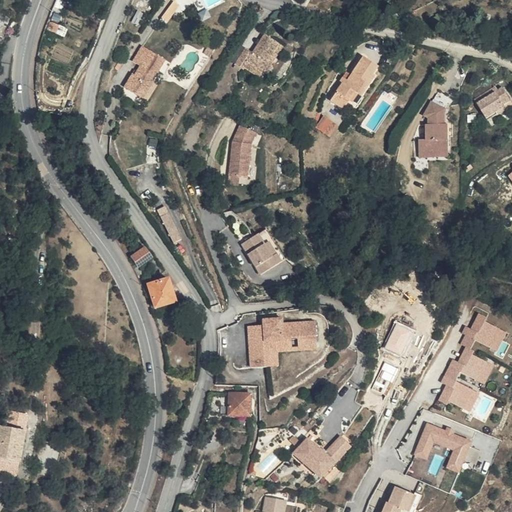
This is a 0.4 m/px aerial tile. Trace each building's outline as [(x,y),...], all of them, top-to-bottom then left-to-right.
[(179,5),(174,2),(162,19),(168,22),(179,5)] [(284,47),(267,35),(256,51),(248,46),(236,63),(245,69),(246,67),(254,72),(259,65),(268,71),(273,62),(284,47)] [(168,59),(144,44),(138,54),(147,59),(139,73),(135,70),(126,87),(143,97),(154,80),(155,81),(168,59)] [(381,64),(367,54),(351,78),(346,75),(343,79),(345,81),(333,99),(346,108),(359,89),(365,93),(378,74),(375,72),(381,64)] [(273,62),(268,71),(272,74),(278,65),(273,62)] [(263,78),(268,71),(259,65),(254,72),(263,78)] [(155,81),(154,80),(143,97),(151,102),(161,85),(155,81)] [(500,90),(498,85),(474,98),(484,115),(496,108),(498,111),(507,106),(505,102),(511,98),(511,92),(508,85),(500,90)] [(511,107),(511,98),(505,102),(507,106),(498,111),(496,108),(484,115),(488,121),(511,107)] [(447,109),(433,100),(423,115),(431,120),(431,124),(430,124),(430,139),(420,140),(421,157),(440,156),(440,154),(448,154),(447,109)] [(317,127),(332,136),(339,123),(325,114),(317,127)] [(241,124),(234,141),(230,175),(241,176),(249,177),(253,143),(258,132),(241,124)] [(240,184),(241,176),(230,175),(229,183),(240,184)] [(182,237),(171,213),(164,216),(175,241),(182,237)] [(265,228),(242,242),(261,274),(284,259),(265,228)] [(144,259),(141,255),(129,264),(132,268),(138,276),(150,268),(144,259)] [(177,300),(170,276),(149,282),(157,307),(177,300)] [(474,319),(465,316),(460,328),(463,330),(462,333),(459,332),(453,329),(450,336),(454,338),(464,342),(479,349),(487,329),(472,323),(474,319)] [(318,337),(317,321),(284,323),(284,317),(265,319),(265,324),(261,324),(248,325),(250,367),(267,366),(265,340),(318,337)] [(406,346),(413,331),(399,324),(388,347),(404,355),(408,347),(406,346)] [(494,332),(487,329),(479,349),(486,351),(494,332)] [(318,337),(265,340),(267,366),(278,365),(277,350),(318,348),(318,337)] [(464,342),(454,338),(450,348),(455,350),(460,352),(464,342)] [(443,363),(440,371),(452,375),(469,383),(477,364),(462,357),(464,353),(460,352),(455,350),(450,362),(453,364),(452,367),(449,366),(443,363)] [(477,364),(469,383),(476,385),(484,366),(477,364)] [(452,375),(440,371),(436,381),(447,386),(452,375)] [(439,390),(432,406),(440,409),(442,406),(457,412),(465,393),(447,386),(436,381),(433,388),(439,390)] [(465,393),(457,412),(464,415),(472,396),(465,393)] [(31,414),(9,409),(5,426),(0,425),(0,470),(18,474),(31,414)] [(245,412),(224,409),(222,430),(241,434),(245,412)] [(422,430),(408,462),(420,467),(427,450),(448,458),(442,473),(454,478),(466,448),(448,440),(441,438),(422,430)] [(328,454),(308,437),(293,453),(323,479),(326,476),(339,461),(354,445),(344,436),(328,454)] [(292,444),(287,440),(284,443),(288,448),(292,444)] [(344,466),(339,461),(326,476),(331,481),(344,466)] [(442,473),(441,476),(453,481),(454,478),(442,473)] [(406,511),(408,509),(412,501),(410,500),(392,492),(392,493),(389,500),(385,508),(383,507),(381,511),(406,511)] [(411,498),(410,500),(412,501),(408,509),(413,511),(418,501),(411,498)]
